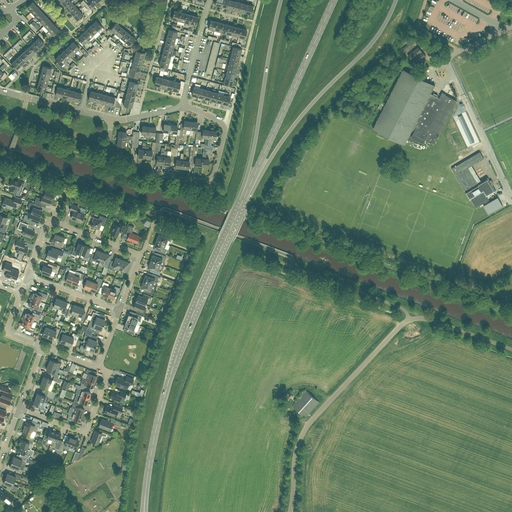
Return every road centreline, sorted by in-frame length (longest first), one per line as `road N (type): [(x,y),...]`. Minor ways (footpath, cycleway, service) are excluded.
road 1 (primary): [(146,485),(180,341),(243,200)]
road 2 (primary): [(243,200),(298,119),(372,42),(395,0)]
road 3 (unclassified): [(290,511),(296,450),(307,426),(410,320)]
road 4 (residential): [(111,120),(110,152),(153,172),(207,179),(223,126),(183,104)]
road 5 (primary): [(243,200),(333,0)]
road 6 (residential): [(511,197),(447,63),(500,31)]
road 7 (primary): [(281,0),(243,200)]
